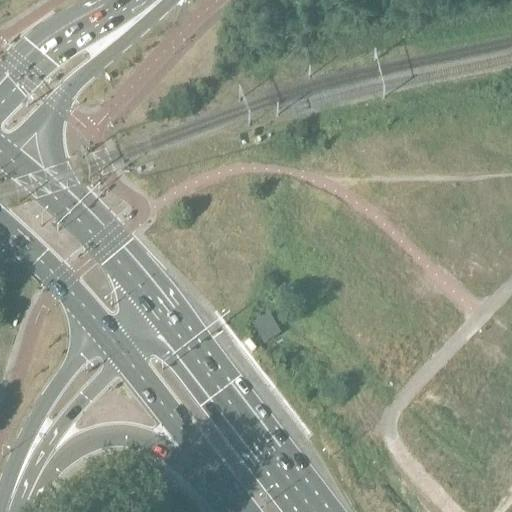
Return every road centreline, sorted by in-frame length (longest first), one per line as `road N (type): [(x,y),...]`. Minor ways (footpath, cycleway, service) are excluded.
road 1 (primary): [(316,511),(160,310)]
road 2 (secondary): [(148,0),(47,58),(0,109)]
road 3 (tertiary): [(31,449),(110,438),(194,454)]
road 4 (primary): [(108,243),(70,173),(58,104)]
road 5 (primary): [(0,226),(101,333)]
road 6 (secondary): [(58,104),(162,0)]
road 7 (tertiary): [(101,333),(38,411),(31,449)]
road 8 (primary): [(108,243),(4,158)]
road 9 (tertiary): [(31,449),(121,359)]
